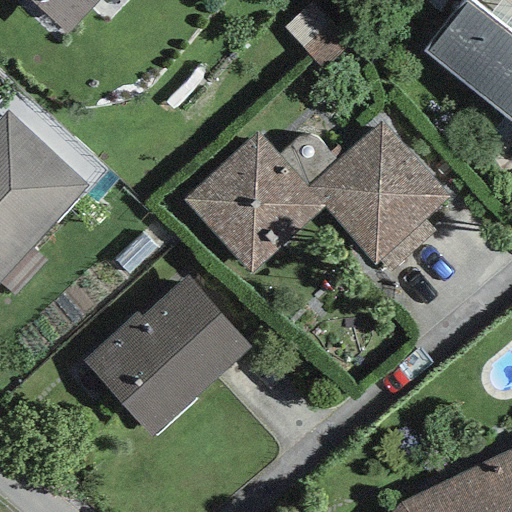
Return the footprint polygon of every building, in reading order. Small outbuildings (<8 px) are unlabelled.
[(27,0),(65,35),(98,0),(27,0)] [(511,35),(468,0),(463,0),(422,52),(511,123),(511,35)] [(7,111),(0,117),(0,282),(89,185),(7,111)] [(382,120),(335,160),(320,142),(314,137),(307,136),(303,136),(297,137),(278,155),(258,132),(182,201),(249,275),(323,208),(371,264),(376,259),(424,219),(449,197),(382,120)] [(434,232),(424,219),(376,259),(386,272),(434,232)] [(151,438),(203,388),(250,346),(186,275),(139,317),(136,313),(82,361),(151,438)] [(511,511),(511,447),(401,504),(393,511),(511,511)]
